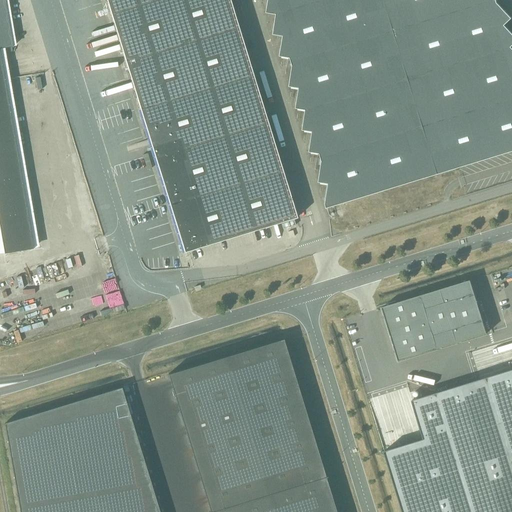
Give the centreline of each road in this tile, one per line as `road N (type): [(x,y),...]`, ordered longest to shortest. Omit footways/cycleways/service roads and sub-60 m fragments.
road 1 (unclassified): [(0,385),(305,297)]
road 2 (unknown): [(353,282),(384,365),(397,379),(511,335)]
road 3 (unclassified): [(369,511),(305,297)]
road 4 (unclassified): [(305,297),(511,231)]
road 5 (unknown): [(0,323),(9,330),(108,297),(94,268)]
